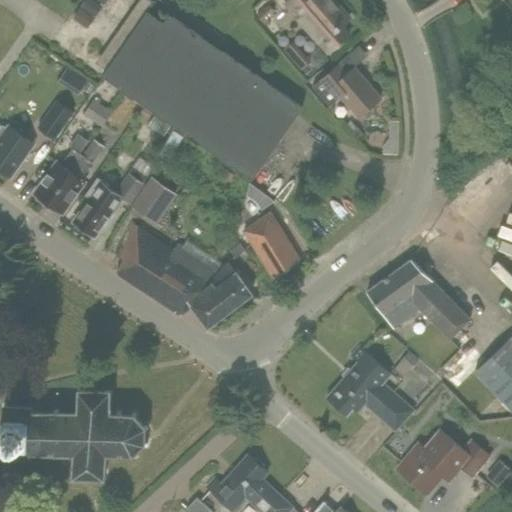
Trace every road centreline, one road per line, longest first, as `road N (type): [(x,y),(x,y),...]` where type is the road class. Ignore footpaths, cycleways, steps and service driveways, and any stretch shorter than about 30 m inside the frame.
road 1 (residential): [(228,367),(367,251),(417,197),(418,103),(410,55),(385,0)]
road 2 (tertiary): [(228,367),(0,210)]
road 3 (tertiary): [(393,511),(265,401)]
road 4 (residential): [(265,401),(140,511)]
